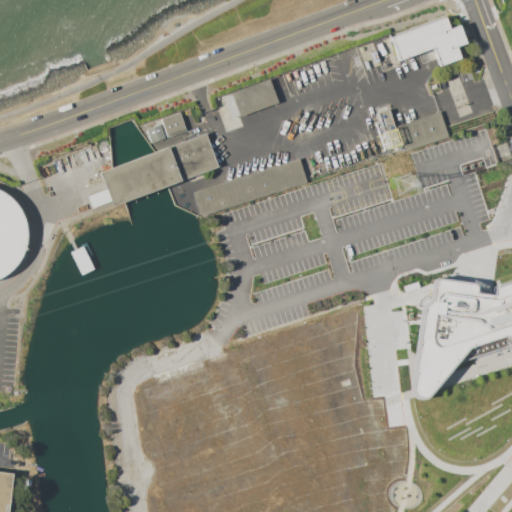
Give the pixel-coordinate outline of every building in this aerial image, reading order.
[(387,38),(444,16),(449,28),(459,24),(466,43),(455,47),(460,58),(437,67),(429,48),(396,61),(387,38)] [(229,120),(220,96),(267,79),(276,103),(229,120)] [(438,110),(447,136),(404,151),(395,126),(438,110)] [(159,118),(178,111),(185,130),(166,137),(159,118)] [(144,130),(157,125),(162,137),(149,142),(144,130)] [(97,172),(203,133),(216,168),(165,187),(150,192),(123,202),(110,207),(97,172)] [(190,192),(296,159),(303,182),(198,215),(190,192)] [(86,196),(102,190),(107,202),(90,208),(86,196)] [(0,275),(8,270),(16,261),(22,248),(23,236),(21,223),(18,213),(6,200),(0,197),(0,275)] [(434,277),(471,283),(473,286),(473,292),(489,294),(490,287),(511,280),(511,344),(510,345),(501,336),(465,348),(424,398),(419,400),(413,399),(409,394),(407,388),(419,306),(427,299),(430,281),(431,278),(434,277)] [(0,511),(8,511),(13,474),(0,472),(0,511)]
